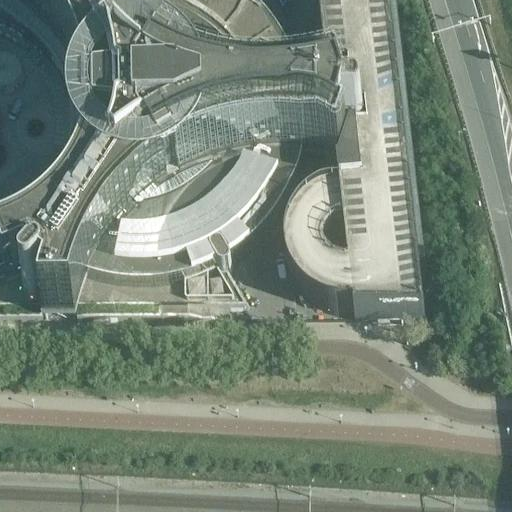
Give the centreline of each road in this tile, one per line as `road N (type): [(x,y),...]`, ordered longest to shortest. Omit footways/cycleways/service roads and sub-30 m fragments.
road 1 (unclassified): [(0,350),(346,349),(376,356),(457,415),(511,420)]
road 2 (motorway): [(458,0),(511,214)]
